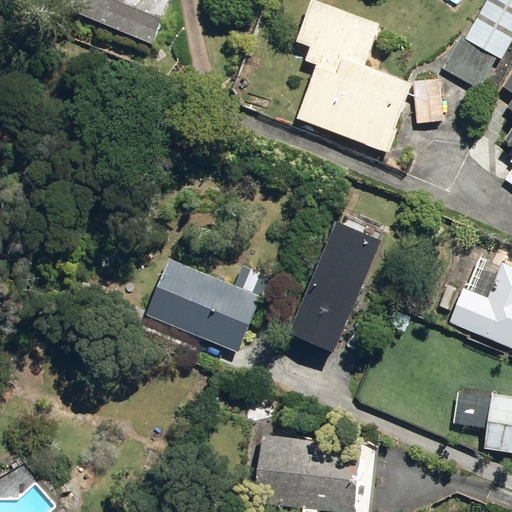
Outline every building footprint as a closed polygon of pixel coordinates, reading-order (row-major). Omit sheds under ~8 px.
[(58,0),(58,2),(152,49),(176,0),(58,0)] [(384,20),(331,0),(309,0),(293,43),(310,49),(305,63),(317,71),(299,116),(390,151),(416,85),(366,66),(384,20)] [(511,32),(511,0),(485,0),(443,65),(477,87),(511,32)] [(446,121),(447,87),(420,86),(420,120),(446,121)] [(511,108),(506,118),(511,121),(511,133),(502,150),(511,158),(511,165),(501,183),(511,190),(511,108)] [(332,353),(379,242),(340,223),(290,332),(332,353)] [(474,267),(451,318),(511,345),(511,258),(483,247),(475,265),(474,267)] [(273,273),(247,261),(236,285),(171,257),(146,315),(225,349),(235,354),(273,273)] [(115,297),(83,284),(70,318),(103,330),(115,297)] [(511,397),(468,394),(463,449),(511,453),(511,397)] [(354,511),(356,443),(260,442),(259,511),(334,511),(354,511)]
